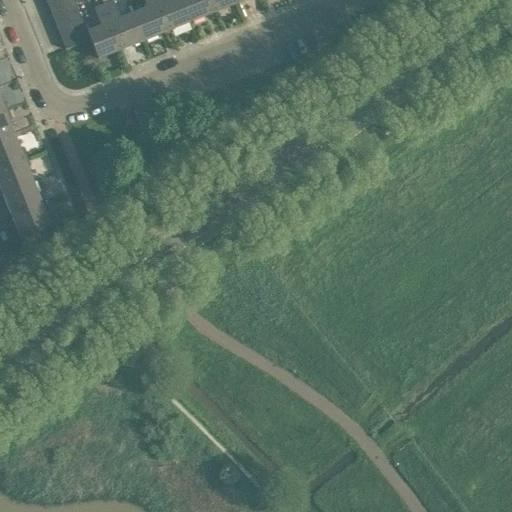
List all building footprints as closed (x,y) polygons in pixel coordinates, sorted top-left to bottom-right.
[(75,0),(54,0),(49,2),(53,13),(77,4),(75,0)] [(102,0),(103,2),(121,46),(144,37),(133,10),(120,15),(113,0),(102,0)] [(144,0),(147,5),(133,10),(144,37),(167,27),(155,0),(144,0)] [(155,0),(167,27),(190,18),(182,0),(155,0)] [(182,0),(190,18),(212,9),(208,0),(182,0)] [(208,0),(212,9),(234,0),(208,0)] [(101,23),(87,29),(90,37),(97,55),(121,46),(103,2),(94,6),(101,23)] [(77,4),(53,13),(57,24),(81,15),(77,4)] [(81,15),(57,24),(62,35),(85,26),(81,15)] [(85,26),(62,35),(66,46),(90,37),(87,29),(85,26)] [(6,108),(0,110),(0,137),(12,132),(6,119),(10,118),(6,108)] [(12,132),(0,137),(0,163),(24,154),(21,144),(17,146),(12,132)] [(24,154),(0,163),(0,189),(0,190),(30,178),(25,165),(28,164),(24,154)] [(30,178),(0,190),(9,213),(43,200),(39,190),(35,192),(30,178)] [(43,200),(9,213),(19,236),(19,237),(49,225),(43,211),(47,209),(43,200)]
